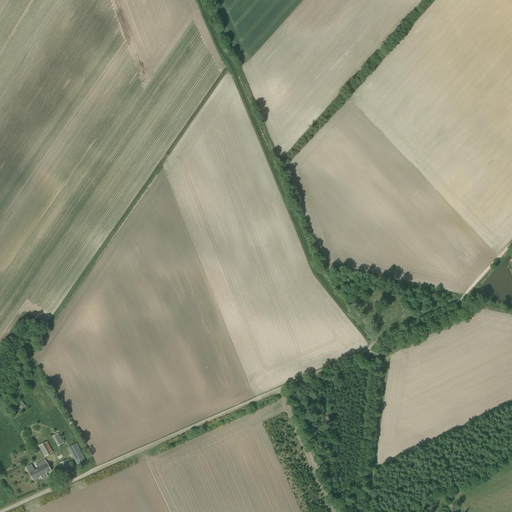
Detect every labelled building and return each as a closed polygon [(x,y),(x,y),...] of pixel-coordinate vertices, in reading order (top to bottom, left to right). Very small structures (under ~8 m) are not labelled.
[(52,437),(58,446),(64,443),(59,433),(52,437)] [(53,452),(47,441),(39,446),(45,457),(53,452)] [(77,443),(68,448),(77,465),(86,460),(77,443)] [(64,471),(66,473),(72,469),(67,459),(60,463),(64,471)] [(45,460),(38,463),(39,465),(40,467),(39,467),(44,475),(51,471),(47,463),(45,460)] [(39,465),(38,463),(36,464),(37,467),(33,469),(31,465),(26,467),(33,481),(44,475),(39,467),(40,467),(39,465)]
